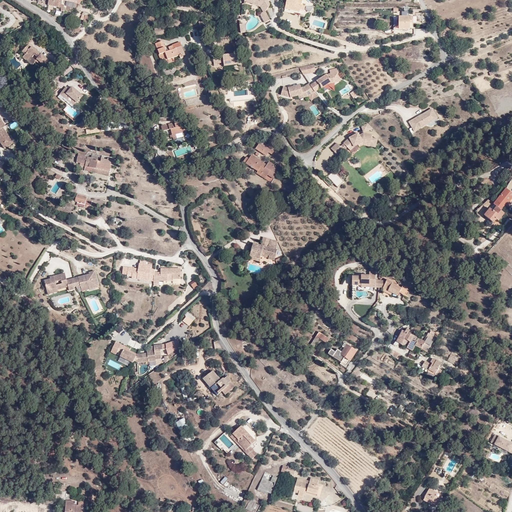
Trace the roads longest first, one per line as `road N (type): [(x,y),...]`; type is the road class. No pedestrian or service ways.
road 1 (unclassified): [(165,172),(280,126),(296,152),(311,158),(384,94),(445,62),(421,0)]
road 2 (unclassified): [(362,511),(220,331),(217,276),(165,172)]
road 3 (unclassified): [(165,172),(104,99),(53,15),(26,0)]
